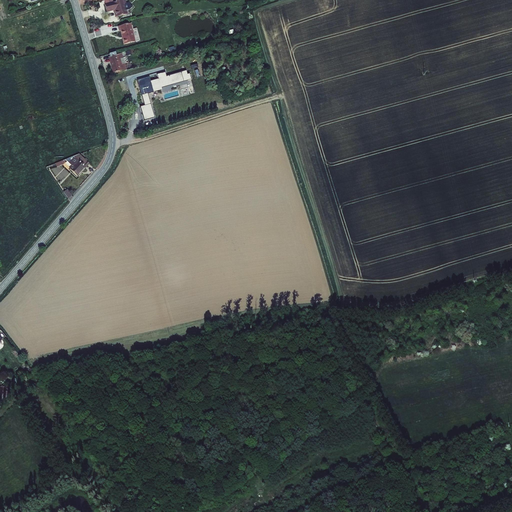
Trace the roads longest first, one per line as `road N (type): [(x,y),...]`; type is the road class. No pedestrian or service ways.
road 1 (tertiary): [(74,0),(111,127),(111,155),(0,289)]
road 2 (track): [(313,309),(424,511)]
road 3 (track): [(143,140),(273,98)]
road 4 (track): [(273,98),(281,96),(255,12),(291,0)]
